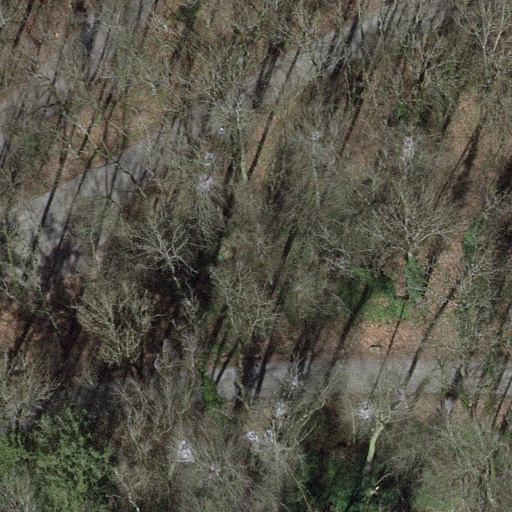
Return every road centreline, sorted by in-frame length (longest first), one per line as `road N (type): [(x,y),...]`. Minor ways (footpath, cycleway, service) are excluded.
road 1 (unclassified): [(511,8),(0,229)]
road 2 (track): [(511,382),(93,408),(0,445)]
road 3 (unclassified): [(121,0),(0,140)]
